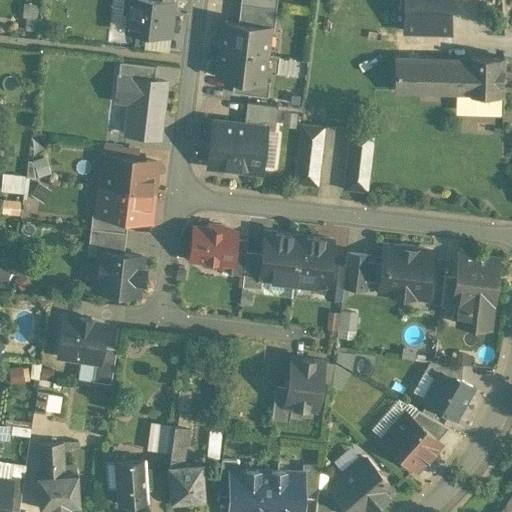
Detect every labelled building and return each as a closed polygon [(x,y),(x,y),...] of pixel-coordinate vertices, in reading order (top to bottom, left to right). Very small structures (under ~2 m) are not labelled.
[(132,31),(170,35),(174,0),(124,0),(124,6),(128,13),(127,26),(132,31)] [(452,0),(404,0),(404,29),(452,30),(452,0)] [(22,1),(22,26),(34,26),(34,1),(22,1)] [(276,6),(240,2),(237,22),(268,26),(268,27),(273,27),(276,6)] [(237,22),(228,21),(223,25),(220,48),(265,53),(268,27),(268,26),(237,22)] [(265,53),(220,48),(217,75),(233,77),(262,80),(262,79),(265,53)] [(471,59),(395,57),(394,89),(470,91),(470,92),(504,93),(505,57),(471,56),(471,59)] [(118,74),(154,79),(155,64),(119,59),(118,74)] [(154,79),(118,74),(115,98),(128,100),(125,132),(159,136),(166,80),(154,79)] [(262,80),(233,77),(231,91),(267,95),(269,80),(262,79),(262,80)] [(277,103),(247,100),(244,123),(266,126),(265,127),(273,128),(277,103)] [(244,123),(212,120),(207,163),(260,169),(265,127),(266,126),(244,123)] [(324,125),(300,122),(293,182),(317,184),(324,125)] [(374,131),(350,128),(343,187),(367,190),(374,131)] [(112,154),(145,158),(146,147),(108,143),(108,153),(112,154)] [(145,158),(112,154),(111,167),(105,166),(101,169),(100,184),(150,190),(152,173),(155,174),(156,160),(145,158)] [(0,187),(21,189),(23,172),(1,170),(0,180),(0,187)] [(150,190),(100,184),(96,212),(96,214),(127,218),(147,220),(150,190)] [(90,227),(126,231),(127,218),(96,214),(96,212),(92,212),(90,227)] [(209,226),(193,224),(189,257),(201,258),(204,263),(216,264),(221,261),(231,262),(232,262),(235,236),(236,229),(220,227),(220,225),(209,224),(209,226)] [(126,231),(90,227),(87,252),(97,253),(97,249),(123,252),(126,231)] [(298,234),(264,230),(262,245),(262,244),(261,251),(258,276),(262,276),(293,280),(298,234)] [(331,238),(298,234),(293,280),(325,284),(326,284),(329,261),(331,238)] [(247,237),(235,236),(232,262),(231,262),(230,271),(243,273),(246,249),(247,237)] [(431,249),(383,243),(382,257),(370,256),(367,281),(379,282),(378,291),(409,295),(411,285),(426,287),(427,284),(431,281),(432,274),(428,270),(431,249)] [(123,252),(97,249),(97,253),(95,271),(97,271),(95,288),(138,293),(139,279),(142,280),(144,268),(141,267),(142,254),(123,252)] [(261,251),(246,249),(243,273),(242,285),(261,287),(262,276),(258,276),(261,251)] [(370,254),(346,251),(345,263),(342,285),(366,287),(367,281),(370,256),(370,254)] [(497,256),(459,252),(456,275),(453,306),(464,307),(467,310),(465,322),(489,325),(492,296),(497,256)] [(345,263),(329,261),(326,284),(325,284),(323,295),(341,297),(342,285),(345,263)] [(456,275),(444,274),(441,304),(453,306),(456,275)] [(356,310),(328,306),(325,328),(353,332),(356,310)] [(91,317),(77,315),(77,318),(63,316),(57,353),(95,359),(99,359),(101,344),(104,322),(91,320),(91,317)] [(99,359),(95,359),(92,378),(110,381),(116,346),(101,344),(99,359)] [(322,359),(291,355),(287,386),(284,403),(290,404),(316,407),(320,379),(322,359)] [(334,361),(322,359),(320,379),(332,381),(334,361)] [(462,363),(430,360),(424,370),(436,377),(438,372),(443,372),(454,379),(456,375),(461,378),(462,363)] [(454,379),(443,372),(438,372),(436,377),(424,397),(455,415),(472,384),(461,378),(456,375),(454,379)] [(275,384),(270,416),(288,418),(290,404),(284,403),(287,386),(275,384)] [(47,391),(37,389),(34,410),(44,412),(47,393),(47,391)] [(194,392),(178,389),(176,403),(192,405),(194,392)] [(60,395),(47,393),(45,408),(58,410),(60,395)] [(448,426),(418,409),(409,418),(418,427),(421,424),(437,438),(448,426)] [(409,418),(403,413),(381,437),(395,449),(393,451),(401,458),(403,456),(416,468),(440,441),(437,438),(421,424),(418,427),(409,418)] [(173,424),(150,421),(146,448),(170,451),(173,424)] [(200,462),(180,463),(183,444),(187,441),(188,441),(190,425),(173,423),(173,424),(170,451),(168,464),(170,498),(203,496),(200,462)] [(62,440),(38,441),(40,473),(37,473),(39,507),(79,504),(76,470),(75,470),(64,471),(63,464),(63,446),(62,440)] [(359,456),(342,471),(342,476),(330,486),(333,490),(331,509),(351,511),(352,511),(360,511),(368,506),(370,508),(387,494),(385,491),(391,485),(366,457),(359,456)] [(145,457),(114,459),(117,502),(147,500),(145,457)] [(236,458),(221,457),(217,493),(232,494),(233,468),(236,468),(236,458)] [(321,464),(303,463),(302,470),(303,470),(302,496),(316,497),(318,485),(321,464)] [(236,468),(233,468),(232,494),(232,499),(229,499),(228,511),(276,511),(278,469),(236,468)] [(302,470),(278,469),(276,511),(301,511),(302,496),(303,470),(302,470)] [(23,474),(10,472),(10,478),(11,478),(6,508),(18,509),(23,474)] [(10,478),(0,476),(0,511),(5,511),(6,508),(11,478),(10,478)] [(330,486),(318,485),(316,497),(314,511),(330,511),(331,509),(333,490),(330,486)]
